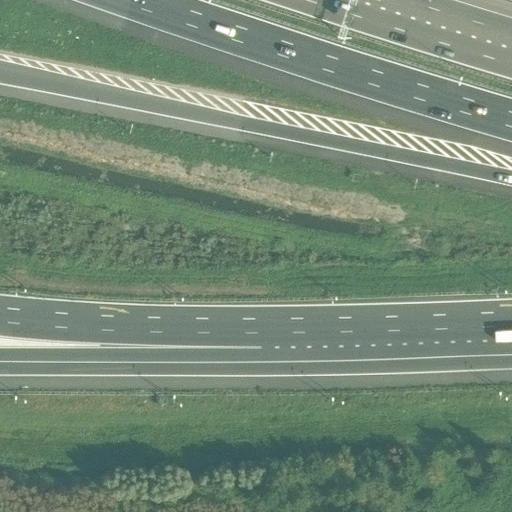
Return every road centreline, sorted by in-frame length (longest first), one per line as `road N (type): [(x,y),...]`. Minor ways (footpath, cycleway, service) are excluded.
road 1 (motorway): [(0,73),(511,175)]
road 2 (motorway): [(144,0),(511,118)]
road 3 (motorway): [(0,357),(259,326)]
road 4 (motorway): [(0,315),(259,326)]
road 5 (motorway): [(259,326),(511,319)]
road 6 (motorway): [(511,58),(327,0)]
